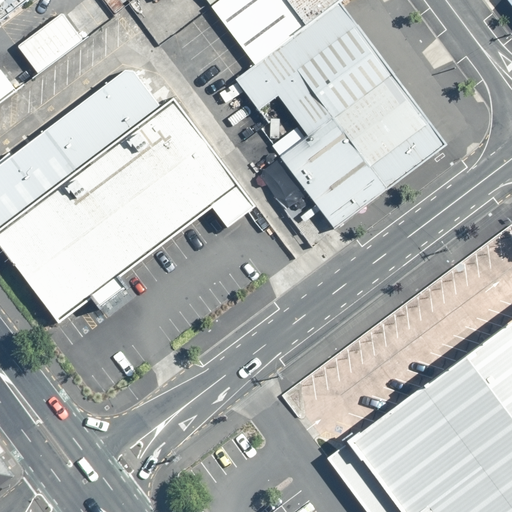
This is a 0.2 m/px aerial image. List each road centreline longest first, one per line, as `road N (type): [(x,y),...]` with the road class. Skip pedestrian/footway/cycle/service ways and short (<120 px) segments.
road 1 (unclassified): [(175,413),(511,163)]
road 2 (secondary): [(0,342),(89,458)]
